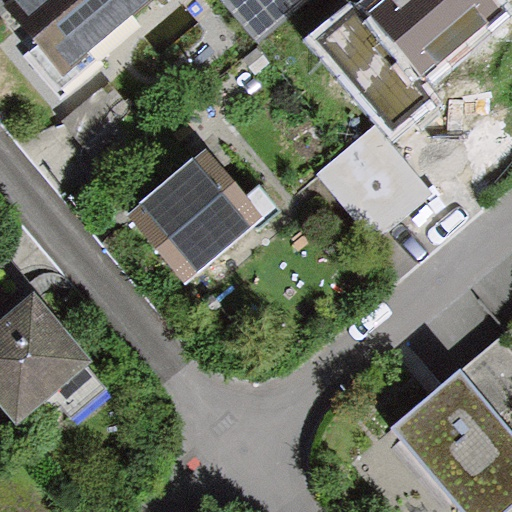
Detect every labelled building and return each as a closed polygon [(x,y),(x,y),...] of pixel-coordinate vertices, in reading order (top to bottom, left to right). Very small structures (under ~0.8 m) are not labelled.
[(13,0),(10,3),(67,70),(149,0),(13,0)] [(216,0),(253,45),(308,0),(216,0)] [(511,5),(511,0),(359,0),(313,39),(395,137),(440,99),(423,79),(511,5)] [(373,129),(319,174),(375,239),(428,193),(373,129)] [(202,151),(125,220),(184,284),(259,219),(202,151)] [(88,365),(29,295),(0,319),(0,401),(18,423),(88,365)] [(511,511),(511,434),(496,416),(511,402),(511,357),(500,343),(394,433),(461,511),(511,511)]
